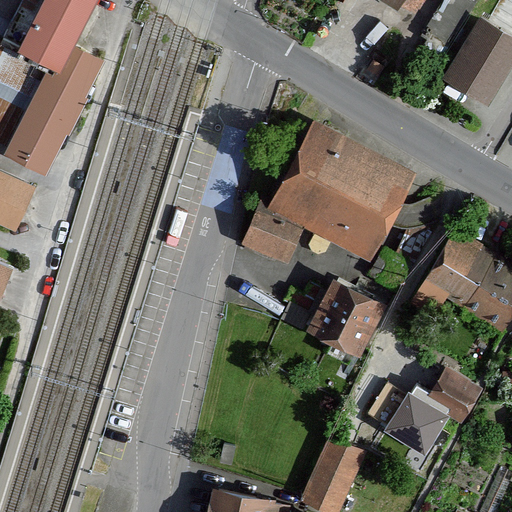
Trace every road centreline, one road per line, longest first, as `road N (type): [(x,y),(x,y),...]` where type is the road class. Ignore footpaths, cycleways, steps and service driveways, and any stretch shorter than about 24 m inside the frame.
road 1 (residential): [(261,45),(159,398),(151,511)]
road 2 (primary): [(473,172),(261,45)]
